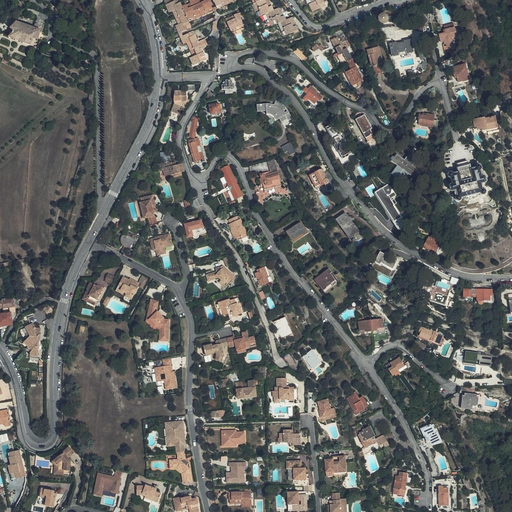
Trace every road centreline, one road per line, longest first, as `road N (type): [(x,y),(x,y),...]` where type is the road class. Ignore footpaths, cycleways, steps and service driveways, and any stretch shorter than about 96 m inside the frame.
road 1 (residential): [(511,279),(441,268),(386,234),(335,173),(297,105),(252,67),(230,66)]
road 2 (residential): [(230,66),(241,53),(290,59),(386,130),(397,129),(419,93),(438,83),(456,140)]
road 3 (tertiary): [(4,357),(26,435),(51,441),(57,329),(88,241)]
road 4 (residential): [(372,369),(266,230),(235,160),(221,155),(198,176)]
road 5 (tertiary): [(88,241),(148,124),(157,77)]
road 6 (residential): [(192,336),(189,401),(208,511)]
road 7 (residential): [(428,502),(418,452),(372,369)]
road 8 (residential): [(397,0),(327,26),(306,22),(289,0)]
